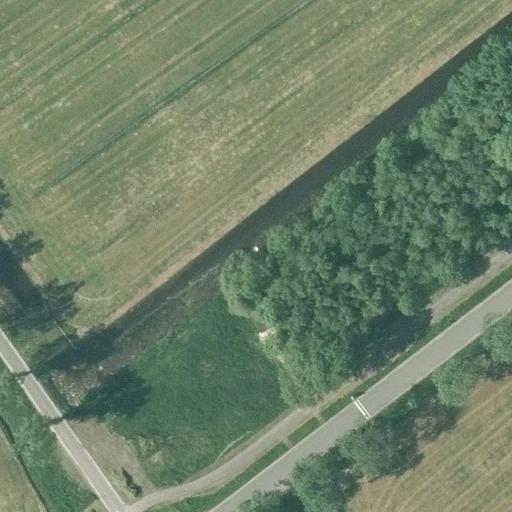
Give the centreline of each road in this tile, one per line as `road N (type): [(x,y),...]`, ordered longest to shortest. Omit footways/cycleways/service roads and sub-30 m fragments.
road 1 (secondary): [(228,511),(511,293)]
road 2 (unclassified): [(0,342),(119,511)]
